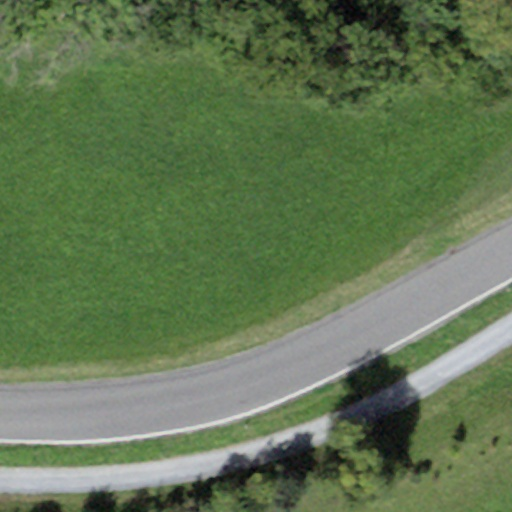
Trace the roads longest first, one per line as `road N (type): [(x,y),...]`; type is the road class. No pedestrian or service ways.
road 1 (residential): [(511,250),(253,383),(106,413),(0,415)]
road 2 (track): [(511,328),(380,406),(281,447),(198,469),(85,482),(0,481)]
